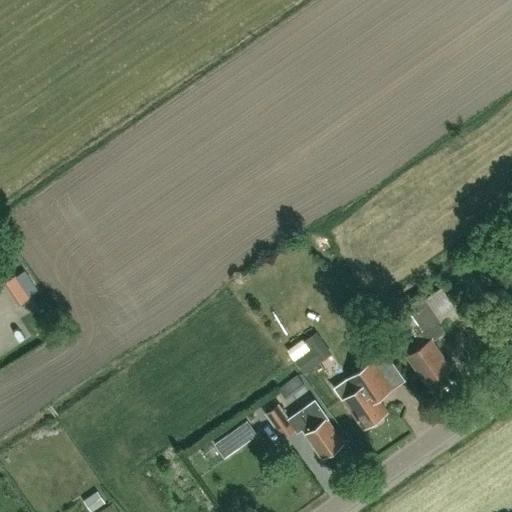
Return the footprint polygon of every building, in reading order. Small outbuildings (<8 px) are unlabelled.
[(16,276),(15,275),(3,283),(18,306),(31,298),(29,296),(38,291),(24,270),(16,276)] [(426,343),(430,340),(434,338),(428,329),(439,321),(438,319),(455,308),(441,287),(423,298),(420,294),(396,310),(414,337),(419,333),(426,343)] [(449,367),(430,340),(426,343),(419,333),(414,337),(399,347),(425,384),(449,367)] [(313,370),(334,356),(323,340),(302,354),(313,370)] [(361,428),(386,411),(377,398),(390,388),(370,360),(349,374),(345,378),(354,390),(341,400),(361,428)] [(302,379),(287,390),(294,399),(309,389),(302,379)] [(326,419),(311,398),(283,418),(274,405),(263,413),(280,438),(293,429),(292,427),(297,423),(320,457),(341,443),(324,419),(326,419)] [(243,444),(256,435),(246,421),(233,430),(243,444)] [(117,511),(111,503),(98,511),(117,511)]
